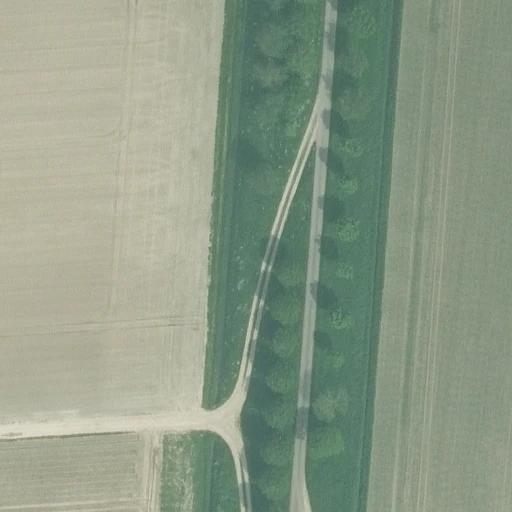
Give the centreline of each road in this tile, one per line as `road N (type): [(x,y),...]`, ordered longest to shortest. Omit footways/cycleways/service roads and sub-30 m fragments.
road 1 (unclassified): [(294,511),(323,117)]
road 2 (unclassified): [(219,418),(240,395),(273,239),(323,117)]
road 3 (unclassified): [(0,433),(219,418)]
